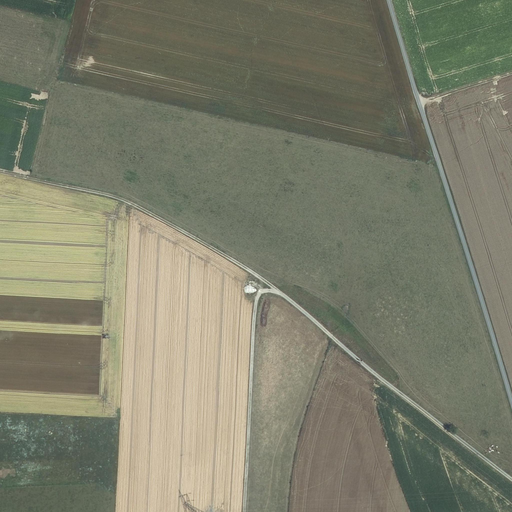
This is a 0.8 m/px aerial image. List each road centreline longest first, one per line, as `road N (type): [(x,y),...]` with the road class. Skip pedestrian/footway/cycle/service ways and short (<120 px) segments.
road 1 (track): [(511,480),(289,299),(196,239),(118,197),(0,170)]
road 2 (unclassified): [(389,0),(511,404)]
road 3 (track): [(245,511),(255,303),(260,292),(278,291)]
